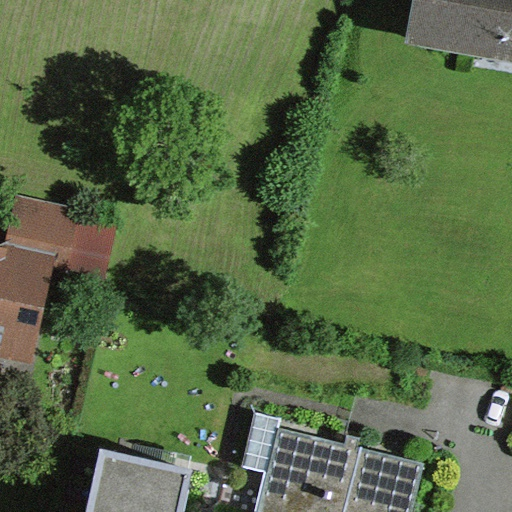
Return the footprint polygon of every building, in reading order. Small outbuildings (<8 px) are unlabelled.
[(511,0),(424,0),(418,36),(466,45),(468,34),(511,41),(511,0)] [(20,194),(8,253),(47,262),(68,266),(80,207),(20,194)] [(0,345),(28,351),(47,262),(8,253),(0,251),(0,345)] [(282,417),(256,411),(244,466),(269,472),(258,511),(414,511),(426,463),(279,429),(282,417)] [(100,449),(86,511),(183,511),(192,469),(100,449)]
